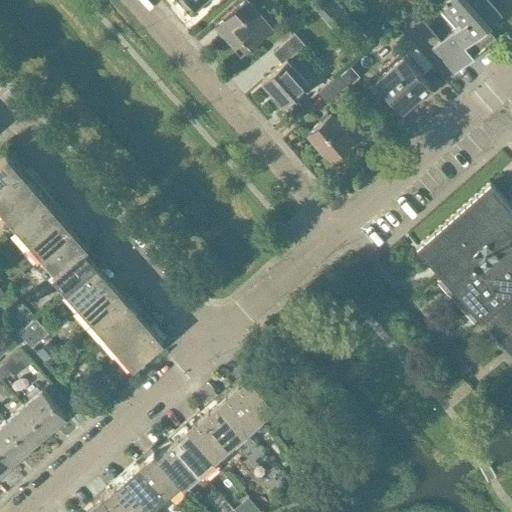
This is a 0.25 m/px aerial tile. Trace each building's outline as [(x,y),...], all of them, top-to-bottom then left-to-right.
[(273,27),(249,0),(242,0),(214,26),(240,55),(273,27)] [(500,13),(488,0),(442,0),(436,5),(456,28),(464,21),(469,27),(480,18),(486,25),(500,13)] [(421,3),(409,13),(416,21),(428,11),(421,3)] [(454,72),(495,36),(486,25),(480,18),(469,27),(464,21),(456,28),(433,49),(454,72)] [(415,32),(409,37),(416,46),(422,41),(415,32)] [(309,83),(287,58),(304,44),(294,33),(272,52),(281,62),(261,79),(284,105),(291,99),(292,100),(294,97),(293,96),(309,83)] [(421,75),(432,66),(409,40),(397,50),(403,56),(376,80),(402,110),(430,85),(421,75)] [(350,66),(340,74),(349,84),(355,79),(356,72),(350,66)] [(327,102),(346,85),(337,75),(318,92),(327,102)] [(353,138),(330,112),(308,132),(330,157),(353,138)] [(0,187),(21,168),(8,153),(0,159),(0,187)] [(0,207),(4,211),(35,184),(21,168),(0,187),(0,207)] [(511,205),(490,181),(416,246),(481,319),(487,314),(491,319),(485,324),(511,355),(511,205)] [(17,226),(48,199),(35,184),(4,211),(17,226)] [(30,241),(61,214),(48,199),(17,226),(30,241)] [(43,256),(74,229),(61,214),(30,241),(43,256)] [(53,274),(88,244),(74,229),(43,256),(56,270),(52,273),(53,274)] [(66,290),(97,262),(85,248),(89,245),(88,244),(53,274),(66,290)] [(79,304),(110,277),(97,262),(66,290),(79,304)] [(93,319),(123,292),(110,277),(79,304),(93,319)] [(106,334),(136,307),(123,292),(93,319),(106,334)] [(119,349),(150,322),(136,307),(106,334),(119,349)] [(133,365),(164,338),(150,322),(119,349),(133,365)] [(49,341),(37,351),(45,361),(57,350),(49,341)] [(472,364),(456,345),(445,355),(461,373),(472,364)] [(0,378),(1,379),(10,371),(3,363),(0,365),(0,378)] [(275,403),(248,372),(232,386),(259,416),(275,403)] [(259,416),(232,386),(217,399),(244,430),(259,416)] [(65,414),(42,388),(23,404),(46,431),(65,414)] [(244,430),(217,399),(202,413),(229,443),(244,430)] [(46,431),(23,404),(5,420),(28,447),(46,431)] [(229,443),(202,413),(187,426),(214,456),(229,443)] [(28,447),(5,420),(0,424),(0,452),(10,463),(28,447)] [(214,456),(187,426),(172,439),(200,469),(214,456)] [(200,469),(172,439),(158,452),(157,452),(181,479),(180,479),(184,483),(200,469)] [(181,479),(157,452),(158,452),(154,448),(138,462),(165,492),(180,479),(181,479)] [(0,471),(10,463),(0,452),(0,471)] [(165,492),(138,462),(123,475),(150,505),(165,492)] [(142,511),(150,505),(123,475),(109,488),(129,511),(142,511)] [(293,486),(279,499),(283,504),(301,495),(293,486)] [(129,511),(109,488),(93,501),(102,511),(129,511)] [(102,511),(93,501),(81,511),(102,511)]
